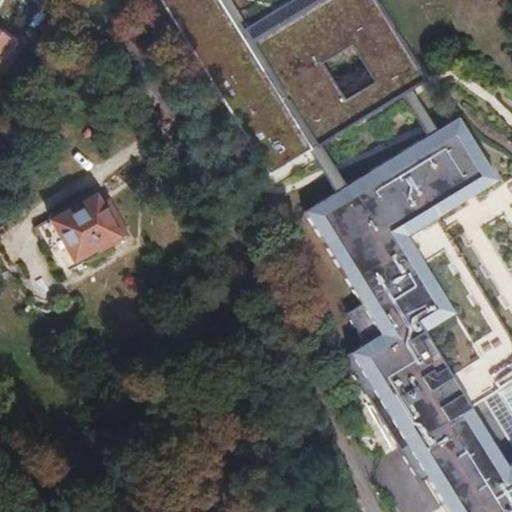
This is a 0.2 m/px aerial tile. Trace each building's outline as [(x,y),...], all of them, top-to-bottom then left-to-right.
[(408,93),(422,84),(369,0),(326,0),(253,46),(226,2),(218,8),(213,0),(153,0),(263,174),(267,181),(307,156),(318,149),(398,99),(408,93)] [(0,62),(14,44),(0,34),(0,62)] [(417,129),(425,140),(434,135),(427,124),(412,100),(408,93),(398,99),(403,106),(417,129)] [(511,511),(511,210),(501,193),(456,121),(303,216),(360,308),(345,317),(364,349),(350,357),(446,511),(511,511)] [(320,177),(333,197),(344,191),(332,172),(322,155),(318,149),(307,156),(311,163),(320,177)] [(93,197),(37,228),(58,267),(114,236),(93,197)] [(79,453),(61,470),(79,488),(96,470),(79,453)]
